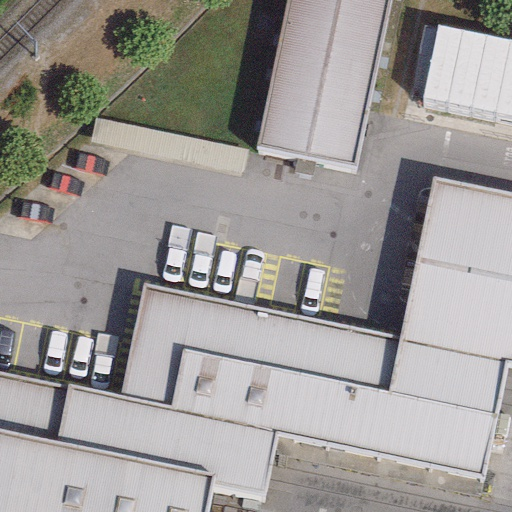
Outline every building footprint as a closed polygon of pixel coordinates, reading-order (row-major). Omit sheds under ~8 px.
[(283,0),(254,147),(355,167),(388,0),(283,0)] [(511,38),(433,23),(417,105),(511,123),(511,38)] [(511,198),(426,181),(393,338),(502,362),(511,363),(511,198)] [(502,362),(141,286),(117,398),(0,373),(0,430),(213,474),(211,483),(263,493),(267,472),(275,436),(478,479),(495,395),(502,362)] [(0,430),(0,511),(205,511),(211,483),(213,474),(0,430)]
